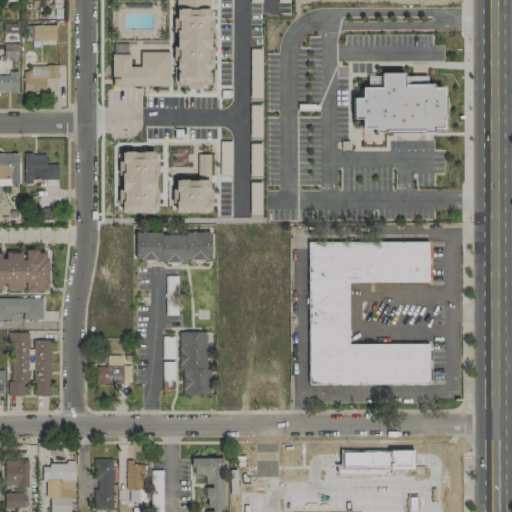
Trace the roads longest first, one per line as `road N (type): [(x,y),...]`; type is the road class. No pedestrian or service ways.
road 1 (residential): [(0,425),(495,424)]
road 2 (residential): [(85,0),(87,224),(73,321),(73,425)]
road 3 (primary): [(495,424),(494,101)]
